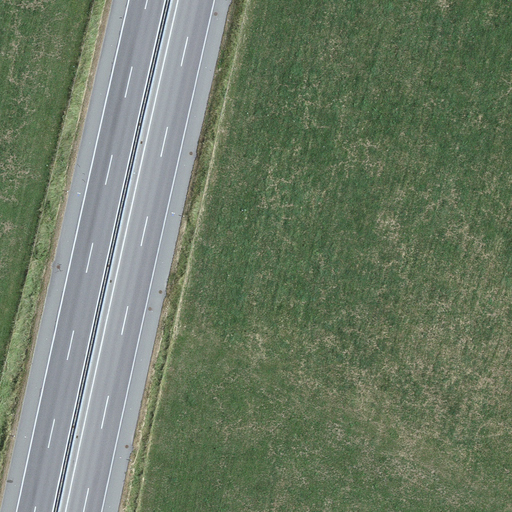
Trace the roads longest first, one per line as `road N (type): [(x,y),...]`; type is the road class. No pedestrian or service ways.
road 1 (motorway): [(83,511),(195,0)]
road 2 (motorway): [(146,0),(34,511)]
